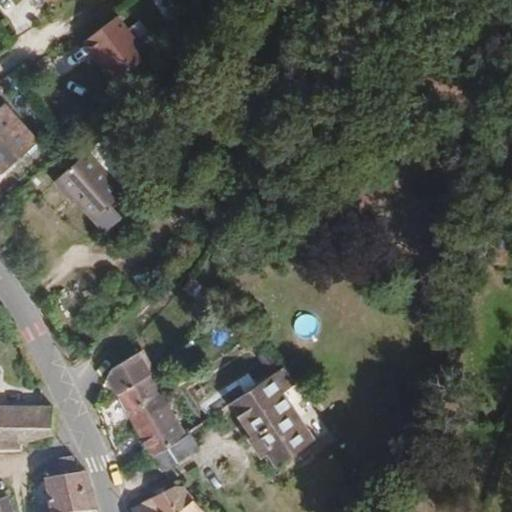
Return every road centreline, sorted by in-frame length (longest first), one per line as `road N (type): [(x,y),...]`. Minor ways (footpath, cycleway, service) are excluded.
road 1 (track): [(66,399),(244,191),(374,84),(388,0)]
road 2 (tertiary): [(85,441),(0,276)]
